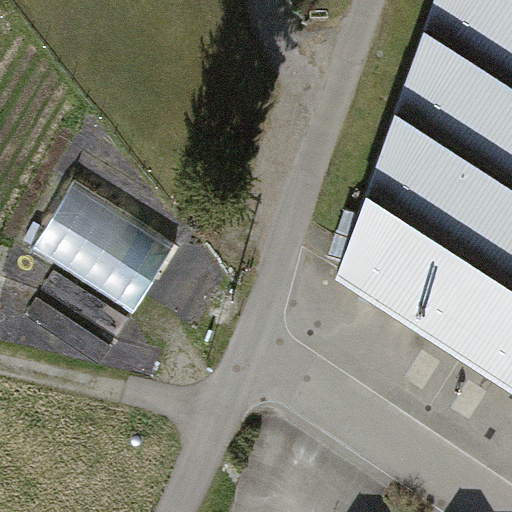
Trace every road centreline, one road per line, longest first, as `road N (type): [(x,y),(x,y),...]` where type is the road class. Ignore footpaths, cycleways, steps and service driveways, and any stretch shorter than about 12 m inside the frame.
road 1 (residential): [(243,364),(370,0)]
road 2 (residential): [(493,511),(295,381),(243,364)]
road 3 (track): [(243,364),(168,406),(0,368)]
road 4 (residential): [(174,511),(243,364)]
